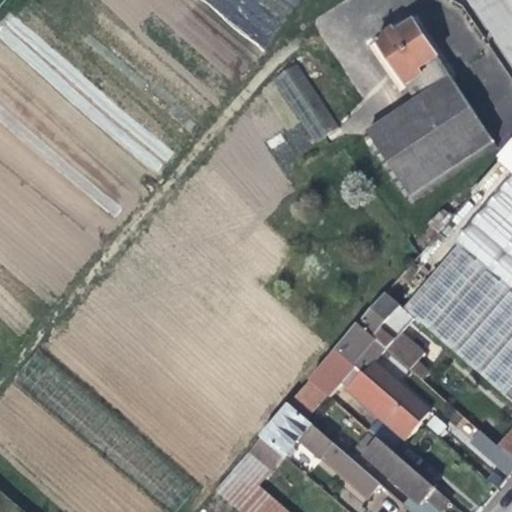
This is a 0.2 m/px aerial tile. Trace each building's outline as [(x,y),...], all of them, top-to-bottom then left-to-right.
[(364,137),(407,200),(490,144),(445,77),(410,25),(393,36),(390,32),(371,43),(413,104),(364,137)] [(292,69),(269,85),(312,149),(336,133),(292,69)] [(496,152),(490,144),(407,200),(412,208),(496,152)] [(412,318),(397,305),(387,297),(360,329),(384,350),(406,369),(419,355),(411,349),(396,336),(412,318)] [(376,359),(384,350),(360,329),(358,327),(337,351),(356,368),(362,373),(419,423),(428,411),(425,408),(389,376),(391,373),(376,359)] [(329,399),(356,368),(337,351),(310,382),(312,384),(326,397),(329,399)] [(41,355),(16,385),(163,511),(181,511),(200,490),(41,355)] [(419,423),(362,373),(345,391),(403,442),(411,432),(419,423)] [(305,421),(326,397),(312,384),(290,408),(305,421)] [(379,486),(305,421),(290,408),(289,406),(260,440),(280,458),(281,458),(283,459),(298,442),(366,501),(372,494),(379,486)] [(280,458),(260,440),(248,453),(269,471),(281,458),(280,458)] [(365,459),(418,507),(425,499),(437,509),(445,500),(379,443),(365,459)] [(486,459),(508,478),(511,473),(511,461),(497,448),(486,459)] [(285,511),(257,486),(269,471),(248,453),(214,492),(237,511),(285,511)] [(434,511),(437,509),(425,499),(418,507),(413,511),(434,511)]
